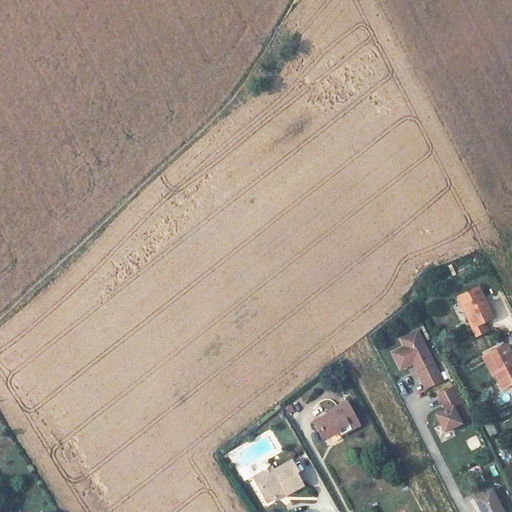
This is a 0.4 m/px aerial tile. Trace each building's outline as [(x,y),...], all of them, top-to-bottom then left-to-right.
[(459,296),(474,327),(471,329),(475,338),(488,332),(484,323),(493,318),(478,287),(459,296)] [(474,327),(459,296),(456,297),(471,329),(474,327)] [(417,333),(401,341),(405,348),(398,351),(406,368),(413,364),(426,390),(442,382),(417,333)] [(511,358),(506,347),(489,356),(498,374),(495,375),(502,389),(511,384),(511,358)] [(406,368),(398,351),(392,354),(400,371),(406,368)] [(498,374),(489,356),(483,359),(492,377),(494,376),(495,375),(498,374)] [(456,387),(439,395),(447,411),(436,416),(444,433),(461,425),(459,421),(470,416),(456,387)] [(334,411),(323,416),(312,422),(317,432),(324,429),(328,436),(338,432),(340,435),(358,425),(346,402),(332,409),(334,411)] [(287,414),(294,412),(292,403),(285,405),(287,414)] [(490,437),(498,433),(493,422),(484,426),(490,437)] [(324,429),(317,432),(321,440),(328,436),(324,429)] [(272,468),(254,477),(260,488),(265,485),(272,499),(280,495),(280,490),(283,488),(285,492),(293,488),(302,483),(297,474),(299,473),(292,461),(281,467),(274,471),(272,468)] [(272,499),(265,485),(260,488),(267,502),(272,499)] [(501,511),(491,491),(476,499),(482,511),(501,511)] [(472,500),(471,501),(476,511),(482,511),(476,499),(472,500)]
